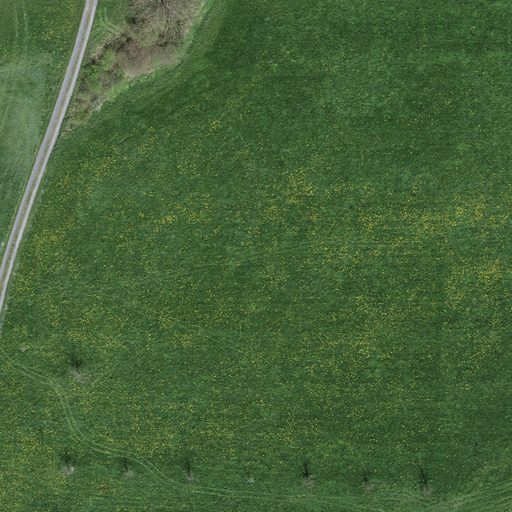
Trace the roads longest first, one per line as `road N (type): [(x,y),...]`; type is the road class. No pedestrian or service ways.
road 1 (track): [(93,0),(31,202)]
road 2 (unclassified): [(31,202),(0,341)]
